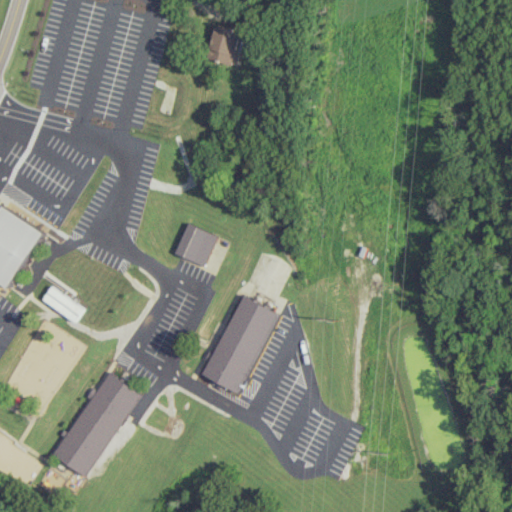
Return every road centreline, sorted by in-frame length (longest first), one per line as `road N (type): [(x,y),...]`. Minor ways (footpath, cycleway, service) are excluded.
road 1 (residential): [(170,363),(266,419),(292,458),(315,466),(328,462),(350,421),(323,399),(301,337),(257,413)]
road 2 (residential): [(0,114),(109,139),(132,153),(114,233),(180,276)]
